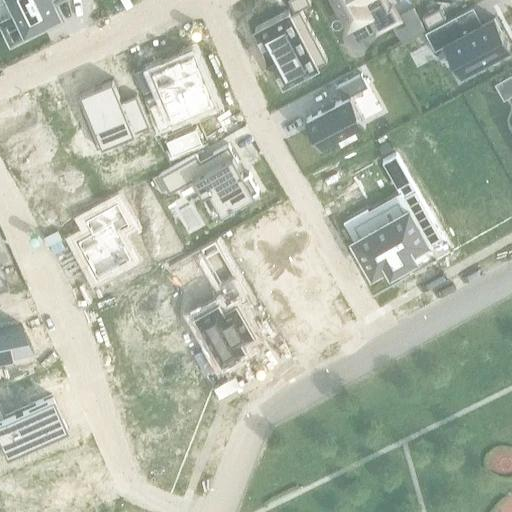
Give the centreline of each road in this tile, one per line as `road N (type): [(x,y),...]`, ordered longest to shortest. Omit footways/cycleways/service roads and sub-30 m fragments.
road 1 (residential): [(212,0),(254,106),(387,348)]
road 2 (residential): [(0,195),(129,486),(175,511)]
road 3 (residential): [(222,511),(258,422),(387,348)]
road 4 (residential): [(0,81),(171,0)]
road 5 (residential): [(387,348),(511,280)]
